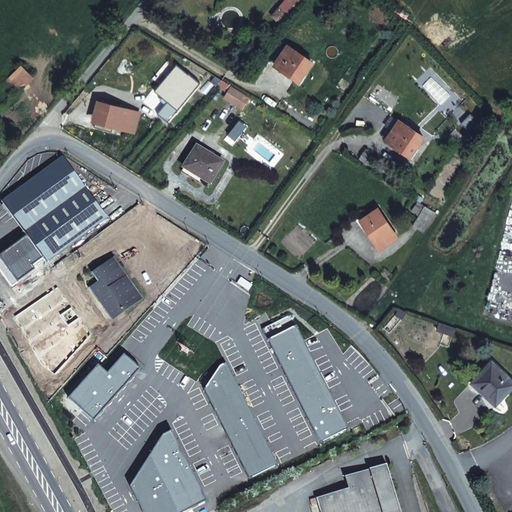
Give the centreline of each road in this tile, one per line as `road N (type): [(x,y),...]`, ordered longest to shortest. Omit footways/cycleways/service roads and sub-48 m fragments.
road 1 (unclassified): [(50,129),(348,323),(400,381),(476,511)]
road 2 (unclassified): [(155,0),(50,129)]
road 3 (primary): [(0,403),(61,511)]
